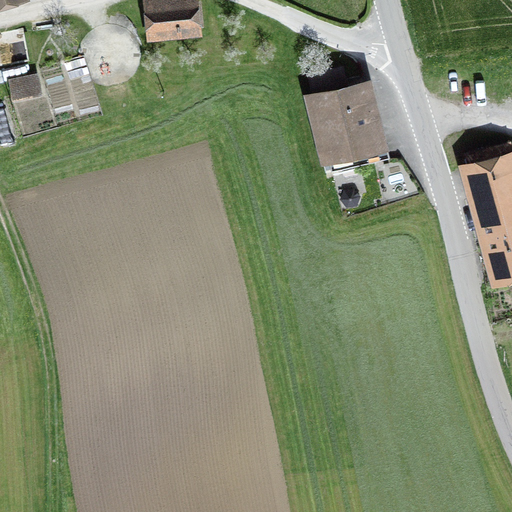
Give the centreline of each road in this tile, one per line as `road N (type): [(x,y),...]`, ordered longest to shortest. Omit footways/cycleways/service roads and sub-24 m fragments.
road 1 (tertiary): [(400,47),(511,435)]
road 2 (track): [(0,205),(50,357),(54,459)]
road 3 (residential): [(250,0),(348,40),(400,47)]
